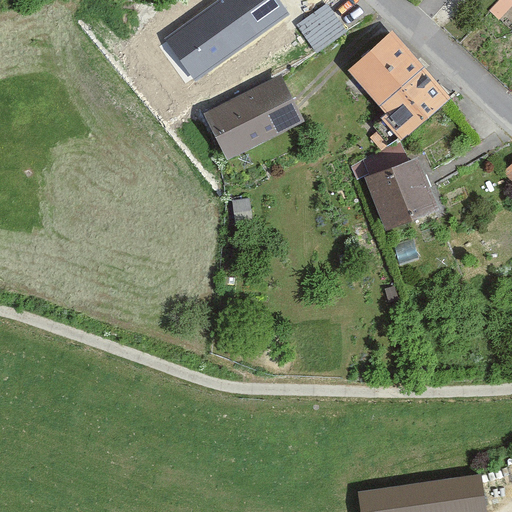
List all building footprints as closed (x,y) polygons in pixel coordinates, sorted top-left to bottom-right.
[(283,11),(275,0),(225,0),(171,41),(196,75),(283,11)] [(321,56),(352,34),(331,5),(300,26),(321,56)] [(382,105),(426,64),(395,30),(350,72),(382,105)] [(382,105),(390,112),(384,117),(406,142),(412,137),(456,97),(426,64),(382,105)] [(230,155),(307,122),(287,77),(211,110),(230,155)] [(391,229),(442,208),(420,156),(370,177),(391,229)] [(366,511),(492,511),(487,475),(364,491),(366,511)]
